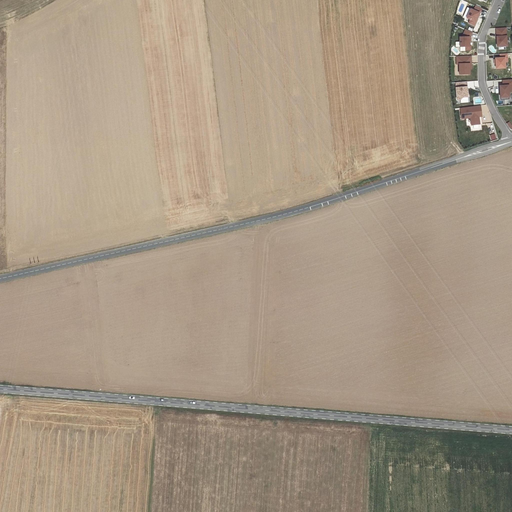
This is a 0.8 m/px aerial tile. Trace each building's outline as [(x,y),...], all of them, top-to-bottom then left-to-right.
[(478,17),(482,8),(476,6),(474,10),(471,9),(467,18),(470,19),(469,23),(475,25),(476,22),(475,21),(477,17),(478,17)] [(506,27),(497,28),(498,46),(508,46),(506,27)] [(469,37),(470,37),(472,32),(466,29),(462,37),(460,36),(460,46),(465,46),(465,50),(470,50),(470,46),(469,46),(469,41),(469,37)] [(505,68),(505,62),(507,62),(507,53),(500,54),(500,58),(495,58),(496,60),(496,63),(496,68),(505,68)] [(457,64),(459,64),(459,74),(470,74),(470,69),(469,64),(471,64),(471,56),(456,56),(457,64)] [(511,79),(503,80),(503,85),(503,89),(501,89),(501,99),(510,98),(509,91),(511,91),(511,79)] [(467,87),(466,82),(456,82),(457,100),(460,100),(462,97),(468,97),(467,90),(466,90),(465,87),(467,87)] [(460,108),(462,119),(471,117),(472,125),(480,124),(479,116),(478,114),(481,113),(480,105),(460,108)]
